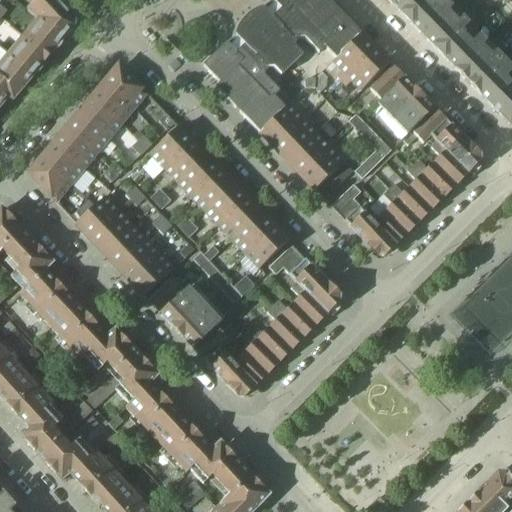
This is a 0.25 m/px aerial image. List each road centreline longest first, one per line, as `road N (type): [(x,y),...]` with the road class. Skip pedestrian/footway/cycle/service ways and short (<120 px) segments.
road 1 (residential): [(381,302),(115,26)]
road 2 (residential): [(0,178),(244,440)]
road 3 (residential): [(511,163),(356,0)]
road 4 (residential): [(381,302),(244,440)]
road 5 (residential): [(511,171),(381,302)]
road 6 (residential): [(115,26),(0,166)]
road 7 (residential): [(416,511),(501,426)]
